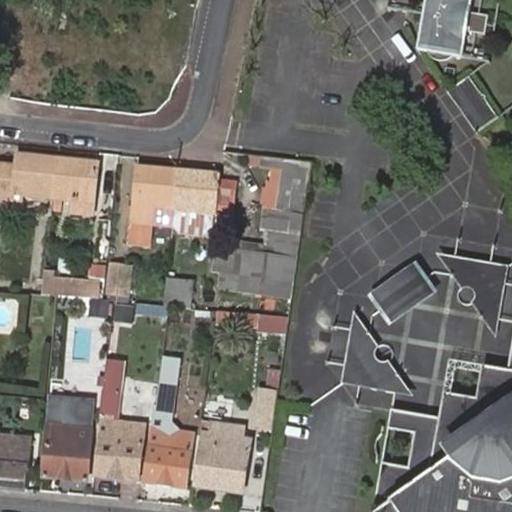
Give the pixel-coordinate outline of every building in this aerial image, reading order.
[(472,0),(425,0),(417,54),(462,60),(466,34),(484,36),(487,17),(470,14),(472,0)] [(445,89),(475,131),(497,116),(468,73),(445,89)] [(55,200),(59,160),(18,156),(16,168),(0,166),(0,201),(24,204),(24,197),(55,200)] [(98,164),(59,160),(55,200),(74,202),(73,215),(93,217),(94,204),(98,164)] [(175,172),(135,168),(127,246),(147,248),(151,210),(171,212),(171,211),(175,172)] [(171,211),(171,212),(175,212),(174,228),(181,238),(204,241),(213,232),(215,216),(231,217),(233,188),(217,186),(218,176),(175,172),(171,211)] [(265,182),(262,207),(277,208),(280,184),(265,182)] [(219,247),(214,291),(288,300),(299,214),(263,210),(258,252),(219,247)] [(496,343),(509,269),(436,256),(460,291),(461,291),(462,290),(465,290),(467,290),(470,292),(471,294),(472,295),(473,298),(473,301),(472,302),(472,303),(471,304),(470,305),(496,343)] [(389,330),(436,295),(417,264),(367,300),(389,330)] [(114,267),(110,304),(112,304),(129,306),(133,268),(114,267)] [(163,278),(162,296),(189,299),(191,281),(163,278)] [(97,287),(49,282),(47,296),(96,300),(97,287)] [(341,386),(412,400),(388,364),(386,364),(384,364),(382,364),(380,363),(378,361),(377,360),(377,358),(376,356),(377,355),(377,352),(378,351),(353,314),(341,386)] [(246,319),(246,318),(217,315),(215,326),(255,329),(256,320),(246,319)] [(162,356),(142,485),(186,491),(193,455),(197,433),(179,429),(174,422),(181,360),(162,356)] [(511,511),(511,356),(510,372),(508,383),(490,511),(511,511)] [(124,365),(105,362),(102,392),(121,394),(124,365)] [(508,383),(510,372),(482,368),(480,379),(508,383)] [(490,511),(508,383),(480,379),(476,400),(454,397),(450,422),(439,421),(392,412),(388,433),(414,438),(409,471),(382,466),(374,511),(490,511)] [(121,394),(102,392),(100,403),(120,406),(121,394)] [(269,430),(275,394),(259,392),(254,428),(269,430)] [(450,422),(454,397),(444,394),(439,421),(450,422)] [(96,400),(49,397),(43,479),(89,482),(96,400)] [(120,406),(100,403),(98,422),(118,424),(120,406)] [(118,424),(98,422),(92,478),(136,483),(142,427),(118,424)] [(218,436),(220,427),(207,425),(207,434),(201,433),(194,489),(242,496),(249,441),(238,439),(218,436)] [(239,429),(220,427),(218,436),(238,439),(239,429)] [(24,441),(0,438),(0,450),(23,453),(24,441)] [(0,489),(26,492),(32,442),(24,441),(23,453),(0,450),(0,489)]
